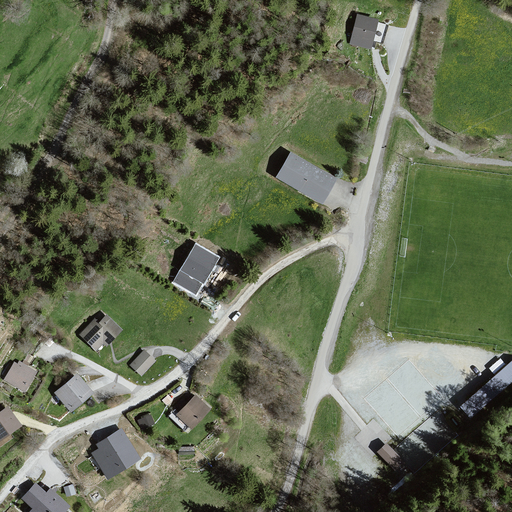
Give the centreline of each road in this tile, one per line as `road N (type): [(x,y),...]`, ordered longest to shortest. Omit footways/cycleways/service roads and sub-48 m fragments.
road 1 (residential): [(277,511),(410,28)]
road 2 (residential): [(109,0),(61,131),(0,235)]
